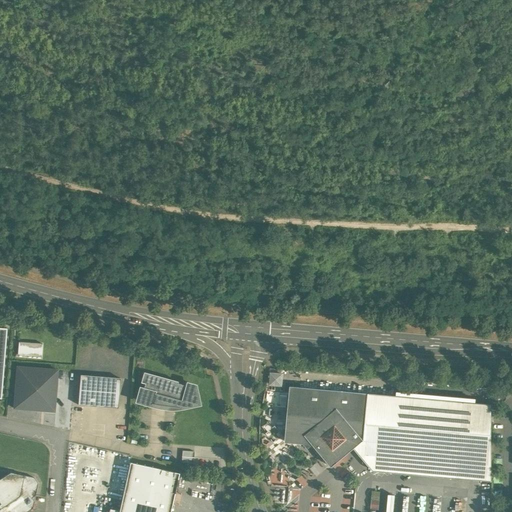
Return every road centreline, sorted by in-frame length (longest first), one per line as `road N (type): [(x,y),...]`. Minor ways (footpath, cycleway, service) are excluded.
road 1 (track): [(0,168),(197,216),(511,232)]
road 2 (secondary): [(511,351),(248,331)]
road 3 (unclassified): [(107,312),(209,345),(242,382)]
road 4 (secondary): [(248,331),(107,312)]
road 5 (unclassified): [(53,511),(63,439),(0,425)]
road 6 (unclassified): [(242,382),(244,447),(260,511)]
